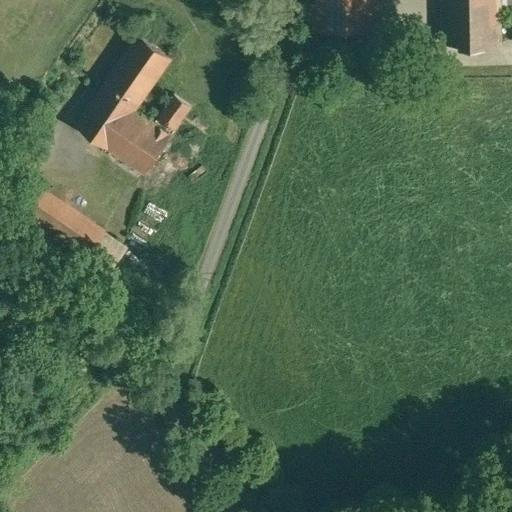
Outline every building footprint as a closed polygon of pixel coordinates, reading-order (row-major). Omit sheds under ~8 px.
[(363,0),(318,0),(319,3),(305,3),(306,31),(347,30),(347,31),(349,31),(349,30),(371,30),(370,1),(364,1),(363,0)] [(443,0),(445,42),(501,41),(500,0),(443,0)] [(140,34),(104,86),(136,108),(172,57),(140,34)] [(136,108),(104,86),(77,125),(145,173),(192,105),(175,93),(155,121),(136,108)] [(113,237),(36,184),(13,217),(91,270),(113,237)]
